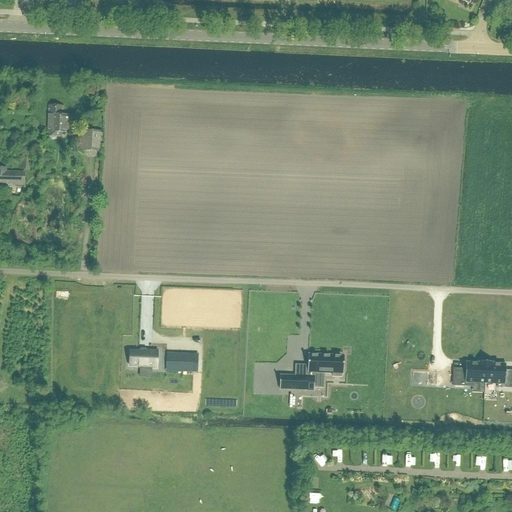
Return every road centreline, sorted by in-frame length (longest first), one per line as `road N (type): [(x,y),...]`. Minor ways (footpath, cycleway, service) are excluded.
road 1 (unclassified): [(511,293),(0,271)]
road 2 (tertiary): [(473,48),(0,26)]
